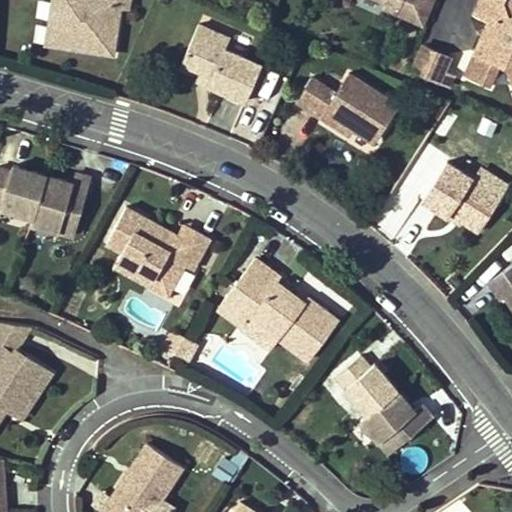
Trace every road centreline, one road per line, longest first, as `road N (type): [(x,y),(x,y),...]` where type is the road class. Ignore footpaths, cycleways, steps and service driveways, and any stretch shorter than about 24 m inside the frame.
road 1 (residential): [(0,90),(254,174),(432,309),(511,410)]
road 2 (residential): [(355,511),(228,400),(157,376),(104,386),(71,418),(57,454),(52,511)]
road 3 (residential): [(407,511),(511,436)]
